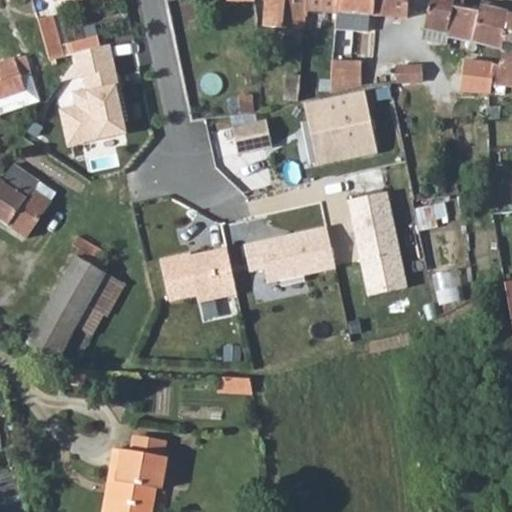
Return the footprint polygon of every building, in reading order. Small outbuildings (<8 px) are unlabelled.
[(263,0),(262,25),(304,28),(305,10),(305,0),(263,0)] [(337,0),(305,0),(305,10),(334,12),(337,12),(337,0)] [(337,0),(337,12),(357,13),(373,15),(373,0),(337,0)] [(406,0),(373,0),(373,15),(405,17),(406,0)] [(462,0),(428,0),(422,28),(445,33),(444,36),(498,48),(505,14),(491,10),(492,3),(481,0),(479,0),(477,11),(461,8),(462,0)] [(505,14),(498,48),(503,49),(511,51),(511,8),(507,7),(505,14)] [(52,16),(38,20),(49,61),(63,57),(52,16)] [(0,57),(14,52),(5,30),(0,32),(0,57)] [(69,56),(71,56),(101,47),(98,35),(66,44),(69,56)] [(62,107),(71,144),(134,129),(114,46),(101,47),(71,56),(76,77),(83,76),(86,89),(76,92),(79,103),(62,107)] [(511,54),(502,52),(500,57),(498,65),(463,61),(459,90),(496,92),(496,86),(511,86),(511,54)] [(20,77),(28,74),(22,56),(0,63),(0,99),(24,91),(20,77)] [(420,81),(419,66),(394,67),(394,82),(420,81)] [(0,99),(0,115),(37,101),(28,74),(20,77),(24,91),(0,99)] [(282,101),(294,102),(297,76),(284,75),(282,101)] [(329,75),(327,94),(355,89),(355,76),(329,75)] [(355,76),(355,89),(368,87),(368,77),(355,76)] [(254,112),(252,89),(239,89),(240,112),(254,112)] [(362,91),(305,104),(318,164),(375,152),(362,91)] [(265,121),(233,128),(239,155),(271,148),(265,121)] [(0,180),(0,220),(26,238),(57,193),(14,165),(2,182),(0,180)] [(386,192),(348,200),(368,296),(406,288),(386,192)] [(326,227),(243,246),(249,272),(264,269),(267,282),(335,267),(326,227)] [(79,250),(25,345),(75,371),(92,337),(74,328),(87,305),(104,273),(107,268),(101,264),(107,254),(77,237),(72,246),(79,250)] [(225,248),(190,256),(190,253),(160,259),(170,302),(196,296),(198,302),(236,294),(225,248)] [(123,284),(104,273),(87,305),(104,314),(106,316),(123,284)] [(511,334),(511,281),(502,283),(511,334)] [(74,328),(92,337),(104,314),(87,305),(74,328)] [(253,394),(251,380),(220,378),(219,378),(219,392),(253,394)] [(132,383),(119,379),(112,402),(126,407),(132,383)] [(133,438),(130,453),(161,459),(164,443),(133,438)] [(113,450),(108,479),(115,481),(109,511),(151,511),(156,488),(162,489),(167,460),(161,459),(130,453),(113,450)] [(108,479),(101,511),(109,511),(115,481),(108,479)]
